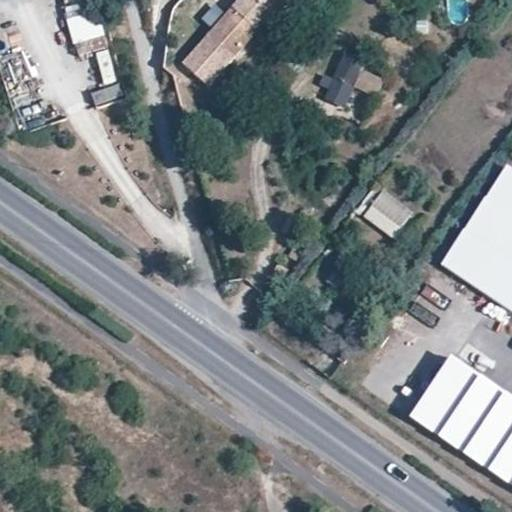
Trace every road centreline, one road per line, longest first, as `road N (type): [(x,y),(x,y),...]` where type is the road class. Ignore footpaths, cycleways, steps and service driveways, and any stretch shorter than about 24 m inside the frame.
road 1 (unclassified): [(193,336),(212,298),(130,0)]
road 2 (primary): [(193,336),(444,511)]
road 3 (primary): [(0,200),(193,336)]
